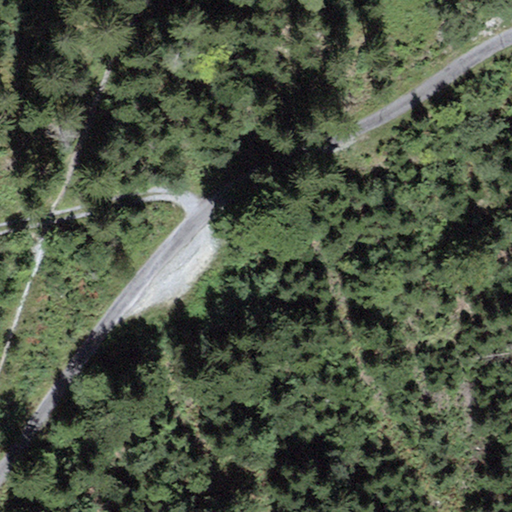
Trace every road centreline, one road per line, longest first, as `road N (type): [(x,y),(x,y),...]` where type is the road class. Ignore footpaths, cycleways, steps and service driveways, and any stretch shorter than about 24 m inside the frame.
road 1 (unclassified): [(511,38),(404,106),(200,212),(0,472)]
road 2 (track): [(0,230),(153,196),(200,212)]
